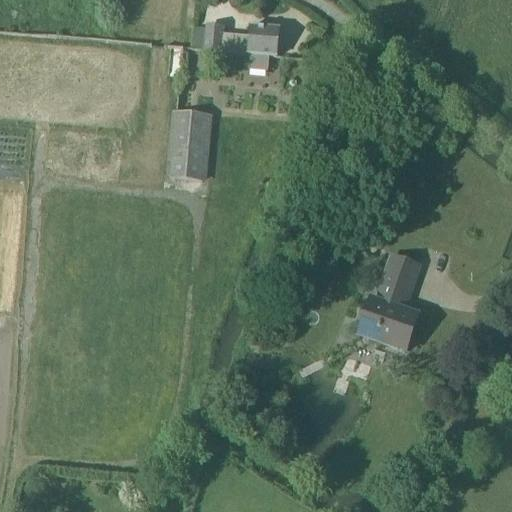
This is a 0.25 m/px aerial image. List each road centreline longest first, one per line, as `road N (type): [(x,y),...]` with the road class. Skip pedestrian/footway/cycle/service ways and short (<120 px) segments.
road 1 (track): [(39,185),(5,511)]
road 2 (residential): [(511,154),(309,2)]
